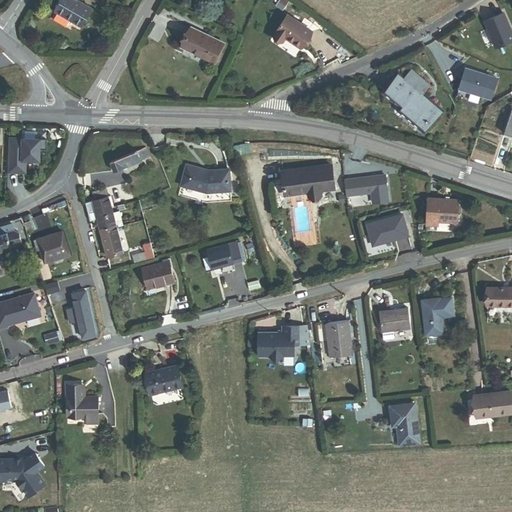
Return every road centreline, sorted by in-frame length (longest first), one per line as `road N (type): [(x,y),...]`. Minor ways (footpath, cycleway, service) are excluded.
road 1 (residential): [(115,345),(511,245)]
road 2 (tertiary): [(265,121),(364,141),(511,188)]
road 3 (residential): [(265,121),(291,92),(405,46),(479,0)]
road 4 (residential): [(66,166),(115,345)]
road 5 (tertiary): [(85,117),(265,121)]
road 6 (tertiary): [(153,0),(85,117)]
